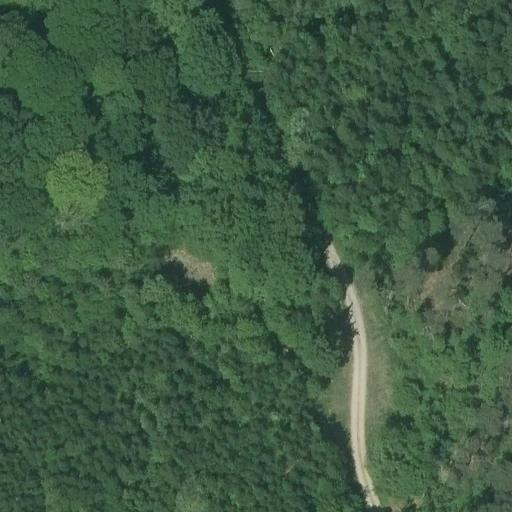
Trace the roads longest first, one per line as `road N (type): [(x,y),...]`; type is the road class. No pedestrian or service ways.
road 1 (track): [(194,0),(355,308)]
road 2 (track): [(355,308),(358,466),(376,511)]
